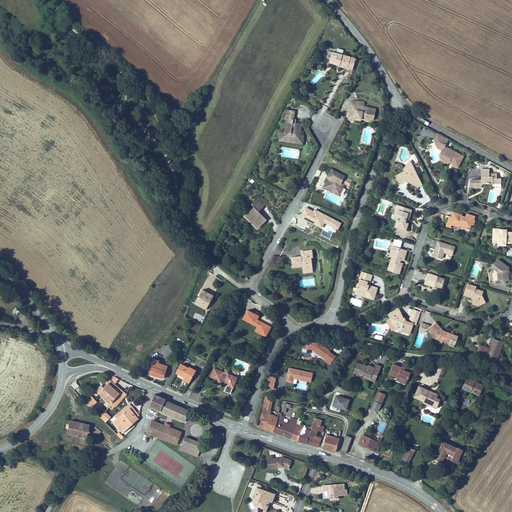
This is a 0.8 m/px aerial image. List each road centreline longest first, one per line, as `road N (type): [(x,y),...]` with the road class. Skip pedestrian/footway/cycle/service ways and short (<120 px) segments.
road 1 (unclassified): [(322,321),(337,301),(398,98)]
road 2 (residential): [(325,127),(322,148),(250,290)]
road 3 (residential): [(511,221),(452,202),(431,213),(404,295)]
road 4 (unclassified): [(47,511),(77,473),(137,432),(152,387)]
road 5 (tertiary): [(319,453),(407,487),(440,511)]
road 6 (residential): [(398,98),(511,168)]
road 7 (unclassified): [(398,98),(327,0)]
road 8 (residential): [(404,295),(483,324),(511,303)]
